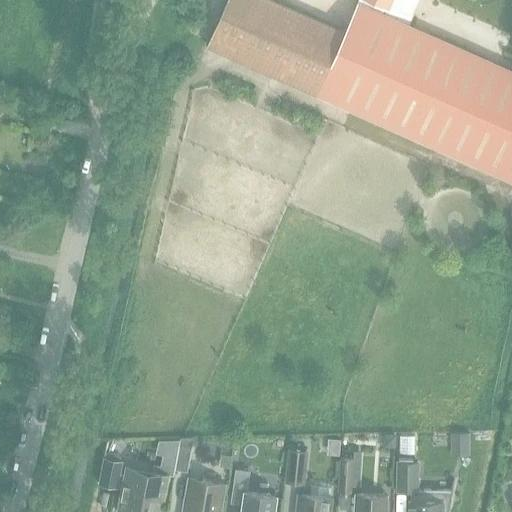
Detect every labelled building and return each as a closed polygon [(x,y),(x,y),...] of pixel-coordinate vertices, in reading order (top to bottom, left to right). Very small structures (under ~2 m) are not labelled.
[(318,95),(344,31),(275,0),(225,0),(206,45),(318,95)] [(371,43),(390,0),(357,0),(344,31),(371,43)] [(511,105),(371,43),(344,31),(318,95),(511,180),(511,105)] [(467,432),(450,432),(450,450),(467,450),(467,432)] [(382,434),(382,447),(393,448),(394,434),(382,434)] [(173,467),(172,473),(185,475),(189,450),(176,448),(175,457),(174,462),(173,467)] [(288,448),(284,481),(303,483),(307,450),(288,448)] [(161,454),(159,465),(173,467),(174,462),(175,457),(161,454)] [(104,457),(99,482),(117,486),(122,460),(104,457)] [(340,458),(338,490),(350,491),(352,459),(340,458)] [(453,479),(451,490),(416,489),(417,461),(398,461),(397,490),(410,490),(410,506),(409,506),(408,511),(447,511),(454,479),(453,479)] [(244,503),(242,511),(273,511),(276,495),(247,491),(250,471),(237,469),(232,501),(244,503)] [(149,495),(163,498),(167,474),(151,471),(150,476),(125,471),(117,511),(145,511),(146,508),(147,508),(148,503),(147,503),(149,495)] [(218,511),(224,484),(189,478),(182,511),(218,511)] [(385,511),(386,495),(355,493),(353,511),(385,511)] [(295,511),(329,511),(331,501),(297,497),(295,511)]
